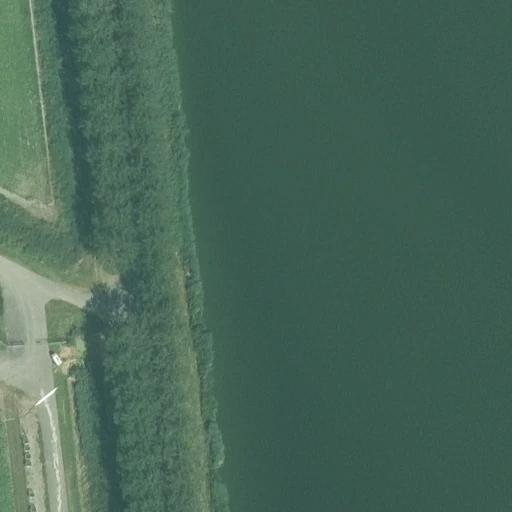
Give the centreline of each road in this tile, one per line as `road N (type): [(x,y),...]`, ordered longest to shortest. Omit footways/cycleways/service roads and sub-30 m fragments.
road 1 (unclassified): [(134,309),(106,0)]
road 2 (unclassified): [(160,511),(134,309)]
road 3 (unclassified): [(134,309),(101,308),(0,262)]
